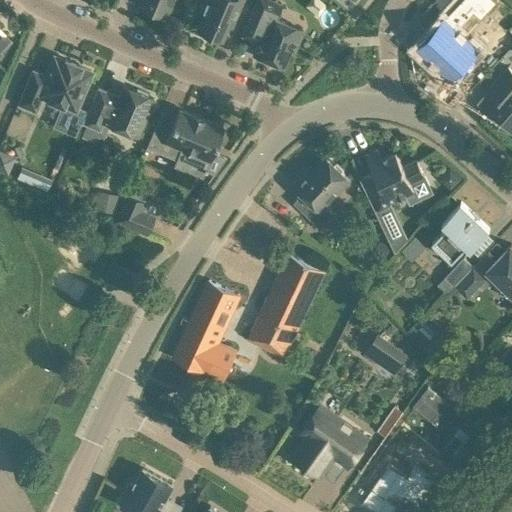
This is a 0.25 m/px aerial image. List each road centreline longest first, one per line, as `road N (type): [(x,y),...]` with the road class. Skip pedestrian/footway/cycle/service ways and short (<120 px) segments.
road 1 (tertiary): [(113,408),(169,291),(262,157),(291,130)]
road 2 (residential): [(291,130),(252,99),(33,0)]
road 3 (residential): [(113,408),(284,511)]
road 4 (tertiary): [(385,106),(426,119),(511,190)]
